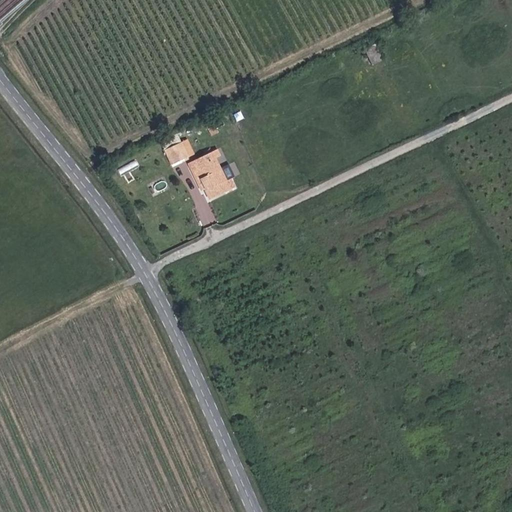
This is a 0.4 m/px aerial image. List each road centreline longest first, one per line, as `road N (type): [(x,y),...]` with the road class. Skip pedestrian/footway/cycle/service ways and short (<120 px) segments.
road 1 (track): [(0,349),(511,100)]
road 2 (tertiary): [(0,79),(149,275),(257,511)]
